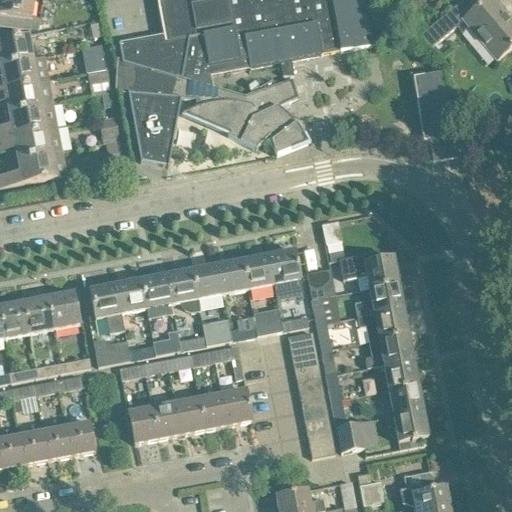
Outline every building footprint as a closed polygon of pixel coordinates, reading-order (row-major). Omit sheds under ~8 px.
[(0,0),(0,28),(13,30),(29,32),(30,24),(40,25),(42,0),(0,0)] [(153,0),(154,2),(156,2),(163,40),(120,48),(118,47),(122,63),(118,62),(116,82),(125,84),(140,165),(168,170),(171,156),(168,156),(171,142),(175,143),(177,130),(173,130),(178,101),(196,103),(195,110),(183,117),(229,137),(227,139),(254,152),(269,140),(277,160),(307,148),(293,126),(282,114),(290,111),(287,105),(297,100),(290,83),(275,88),(272,83),(259,90),(255,84),(248,89),(252,96),(244,99),(213,90),(209,68),(248,61),(249,72),(280,66),(283,79),(293,79),(291,64),(372,49),(363,0),(153,0)] [(472,14),(462,22),(496,63),(511,50),(511,26),(490,0),(489,0),(473,14),(472,14)] [(446,17),(420,39),(430,51),(456,30),(446,17)] [(90,27),(93,41),(104,39),(101,25),(90,27)] [(0,68),(33,62),(28,38),(3,43),(0,43),(0,68)] [(0,92),(48,82),(44,59),(33,62),(0,68),(0,70),(2,80),(0,80),(0,92)] [(111,96),(107,72),(87,76),(91,99),(111,96)] [(429,142),(433,163),(458,159),(454,134),(444,77),(413,82),(424,143),(429,142)] [(8,116),(53,107),(48,82),(0,92),(0,105),(6,104),(8,116)] [(0,129),(0,141),(57,131),(53,107),(8,116),(11,127),(0,129)] [(117,143),(113,122),(98,124),(102,146),(117,143)] [(0,154),(15,151),(17,163),(62,154),(57,131),(0,141),(0,154)] [(105,147),(108,164),(120,162),(117,145),(105,147)] [(0,177),(0,191),(66,179),(62,154),(17,163),(20,174),(0,177)] [(338,225),(322,228),(325,248),(342,245),(338,225)] [(342,253),(328,256),(330,265),(339,263),(344,262),(342,253)] [(294,254),(267,259),(273,289),(274,289),(277,306),(290,304),(288,296),(302,294),(294,254)] [(366,294),(399,288),(393,261),(370,265),(368,258),(344,262),(339,263),(343,283),(363,279),(366,294)] [(267,259),(242,264),(247,294),(273,289),(267,259)] [(242,264),(216,269),(222,299),(247,294),(242,264)] [(216,269),(191,274),(197,304),(222,299),(216,269)] [(317,275),(322,301),(335,299),(330,273),(317,275)] [(191,274),(165,279),(171,308),(180,307),(181,308),(183,312),(184,313),(187,315),(191,316),(193,316),(199,315),(197,304),(191,274)] [(307,277),(311,303),(320,302),(322,301),(317,275),(307,277)] [(165,279),(140,283),(146,313),(148,322),(173,317),(171,308),(165,279)] [(140,283),(115,288),(120,318),(146,313),(140,283)] [(95,323),(106,321),(109,337),(123,334),(120,318),(115,288),(90,293),(95,323)] [(354,307),(356,322),(403,313),(399,288),(366,294),(368,304),(354,307)] [(50,301),(47,301),(53,333),(79,328),(73,296),(71,297),(65,298),(62,298),(61,296),(49,298),(50,301)] [(25,306),(23,306),(29,338),(53,333),(47,301),(41,303),(37,303),(37,301),(25,303),(25,306)] [(311,303),(316,329),(325,328),(320,302),(311,303)] [(1,310),(0,310),(0,320),(4,343),(29,338),(23,306),(22,306),(16,307),(13,308),(13,305),(1,308),(1,310)] [(365,330),(368,346),(408,339),(403,313),(356,322),(358,331),(365,330)] [(238,334),(229,336),(231,345),(256,340),(253,323),(254,323),(254,321),(236,324),(238,334)] [(306,321),(281,326),(280,326),(282,335),(308,330),(306,321)] [(321,355),(329,354),(325,328),(316,329),(321,355)] [(168,343),(178,341),(176,334),(167,336),(168,343)] [(290,353),(314,349),(312,336),(288,340),(290,353)] [(371,361),(365,362),(367,372),(381,369),(381,370),(413,364),(411,354),(414,352),(412,342),(409,341),(408,339),(368,346),(371,361)] [(204,341),(179,346),(180,355),(206,350),(204,341)] [(314,349),(290,353),(293,365),(316,361),(314,349)] [(237,350),(213,355),(216,365),(239,361),(237,350)] [(153,351),(128,356),(129,365),(155,360),(153,351)] [(326,380),(334,379),(329,354),(321,355),(326,380)] [(213,355),(191,359),(194,370),(216,365),(213,355)] [(191,359),(166,364),(168,375),(194,370),(191,359)] [(89,361),(60,367),(62,377),(91,372),(89,361)] [(295,377),(319,372),(316,361),(293,365),(295,377)] [(143,368),(145,379),(168,375),(165,364),(143,368)] [(381,370),(386,395),(418,389),(413,364),(381,370)] [(36,371),(37,382),(62,377),(60,367),(36,371)] [(119,373),(121,384),(145,379),(143,368),(119,373)] [(240,368),(233,370),(235,383),(243,382),(240,368)] [(36,371),(11,376),(12,386),(37,382),(36,371)] [(297,389),(321,385),(319,372),(295,377),(297,389)] [(0,378),(0,388),(12,386),(11,376),(0,378)] [(326,380),(331,406),(339,405),(334,379),(326,380)] [(57,385),(59,396),(82,391),(80,380),(57,385)] [(57,385),(33,389),(36,400),(59,396),(57,385)] [(300,402),(323,397),(321,385),(297,389),(300,402)] [(33,389),(10,394),(12,404),(36,400),(33,389)] [(386,395),(391,421),(423,415),(418,389),(386,395)] [(10,394),(0,395),(0,406),(12,404),(10,394)] [(227,397),(222,398),(228,430),(252,425),(245,394),(227,397)] [(302,414),(326,409),(323,397),(300,402),(302,414)] [(222,398),(199,403),(205,434),(228,430),(222,398)] [(199,403),(175,407),(181,439),(205,434),(199,403)] [(331,406),(336,430),(343,429),(339,405),(331,406)] [(175,407),(152,412),(158,443),(181,439),(175,407)] [(304,425),(328,421),(326,409),(302,414),(304,425)] [(128,417),(134,448),(158,443),(152,412),(128,417)] [(423,415),(391,421),(396,446),(428,440),(427,436),(429,435),(428,427),(425,426),(423,415)] [(304,425),(307,438),(330,433),(328,421),(304,425)] [(89,425),(66,430),(71,460),(95,456),(89,425)] [(336,430),(341,457),(363,453),(358,426),(343,429),(336,430)] [(66,430),(42,434),(48,465),(71,460),(66,430)] [(307,438),(309,451),(333,446),(330,433),(307,438)] [(42,434),(19,439),(25,469),(48,465),(42,434)] [(19,439),(0,442),(0,468),(1,474),(25,469),(19,439)] [(309,451),(311,462),(335,458),(333,446),(309,451)] [(340,487),(344,511),(355,509),(351,485),(340,487)] [(359,489),(363,511),(367,511),(385,509),(381,485),(359,489)] [(449,511),(445,490),(424,495),(422,488),(409,491),(410,492),(399,494),(402,508),(412,511),(449,511)] [(275,499),(277,511),(323,511),(322,503),(309,505),(307,493),(275,499)]
